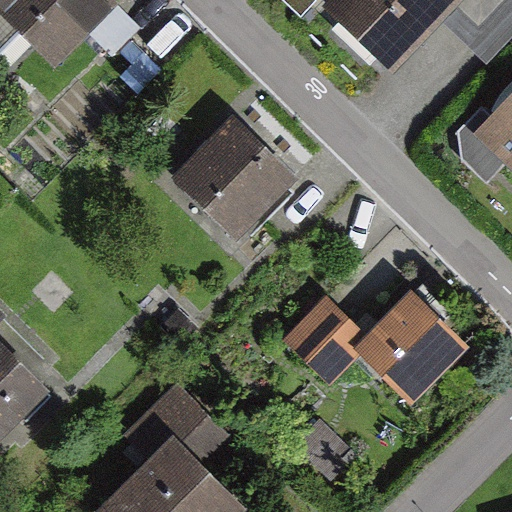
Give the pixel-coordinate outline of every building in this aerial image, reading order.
[(114,0),(0,0),(0,64),(20,43),(51,73),(118,3),(114,0)] [(459,0),(314,0),(351,36),(392,78),(438,23),(459,0)] [(511,104),(483,138),(511,162),(511,104)] [(243,250),(301,188),(236,127),(177,188),(243,250)] [(415,406),(472,346),(413,291),(356,351),(415,406)] [(0,450),(3,454),(63,392),(0,331),(0,450)] [(98,511),(238,511),(174,442),(98,511)]
